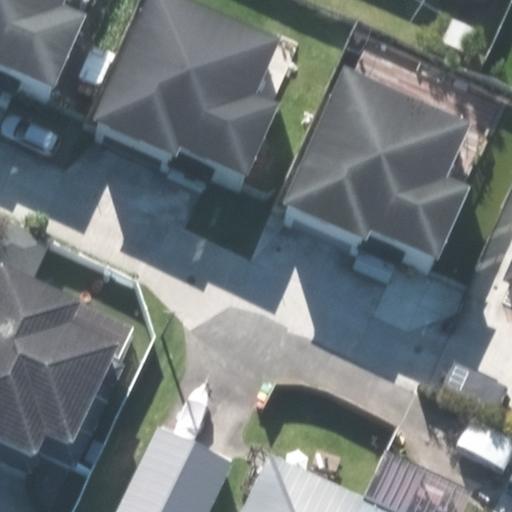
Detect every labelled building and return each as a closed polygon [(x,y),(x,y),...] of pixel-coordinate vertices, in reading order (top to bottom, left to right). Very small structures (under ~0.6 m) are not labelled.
[(0,0),(0,112),(34,128),(68,53),(46,43),(65,0),(0,0)] [(439,0),(476,15),(482,0),(439,0)] [(223,212),(256,143),(233,132),(258,81),(134,22),(72,151),(155,191),(160,181),(223,212)] [(439,154),(313,109),(264,243),(417,298),(442,229),(415,219),(439,154)] [(511,241),(478,320),(511,335),(511,338),(507,351),(511,353),(511,390),(499,420),(511,425),(511,241)] [(0,480),(14,487),(24,468),(52,482),(102,380),(48,354),(59,332),(0,303),(0,480)] [(209,511),(216,500),(136,461),(110,511),(209,511)] [(326,511),(254,475),(234,511),(326,511)]
